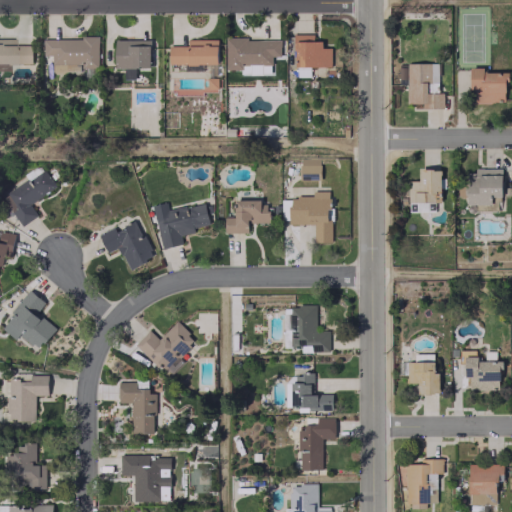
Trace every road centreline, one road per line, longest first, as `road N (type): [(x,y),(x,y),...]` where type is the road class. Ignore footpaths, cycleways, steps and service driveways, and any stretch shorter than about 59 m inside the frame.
road 1 (tertiary): [(370,0),(371,511)]
road 2 (residential): [(0,1),(370,1)]
road 3 (residential): [(84,511),(85,388),(112,320),(79,292),(54,254)]
road 4 (residential): [(112,320),(139,294),(175,279),(371,274)]
road 5 (residential): [(370,139),(511,137)]
road 6 (residential): [(371,427),(511,425)]
